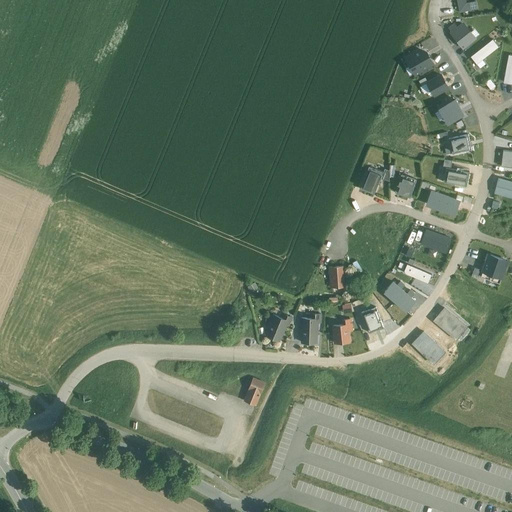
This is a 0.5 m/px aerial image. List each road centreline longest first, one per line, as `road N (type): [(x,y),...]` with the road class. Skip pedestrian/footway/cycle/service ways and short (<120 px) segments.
road 1 (residential): [(469,231),(415,323),(369,353),(121,353),(80,370),(51,418)]
road 2 (residential): [(51,418),(245,511)]
road 3 (residential): [(469,231),(381,206),(348,219),(334,245)]
road 4 (residential): [(437,0),(437,33),(484,114)]
road 5 (residential): [(484,114),(488,156),(469,231)]
